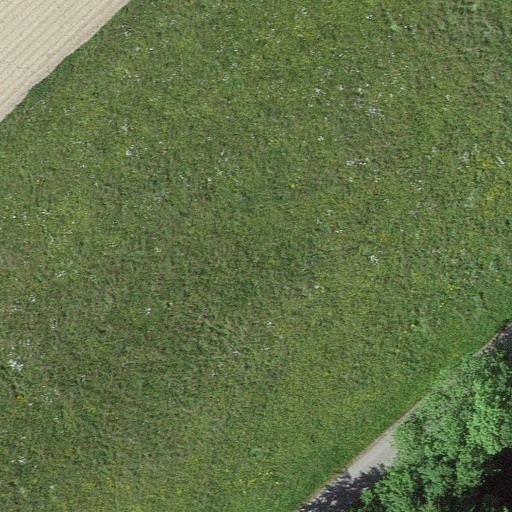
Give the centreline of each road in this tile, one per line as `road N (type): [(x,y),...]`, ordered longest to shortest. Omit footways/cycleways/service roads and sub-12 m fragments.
road 1 (motorway): [(462,0),(0,257)]
road 2 (motorway): [(278,511),(511,381)]
road 3 (unclassified): [(511,346),(321,511)]
